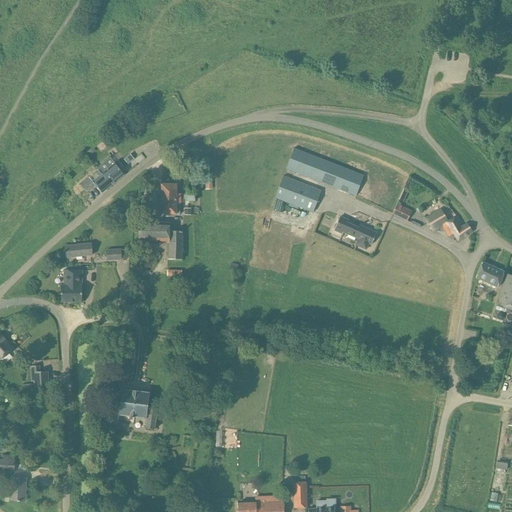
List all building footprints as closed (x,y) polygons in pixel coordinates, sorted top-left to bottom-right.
[(364,176),(294,149),(286,169),(356,196),(364,176)] [(130,155),(124,160),(128,164),(133,159),(130,155)] [(99,171),(102,174),(106,171),(115,182),(124,175),(115,163),(110,157),(97,168),(99,171)] [(115,182),(106,171),(102,174),(100,176),(94,180),(92,182),(96,186),(102,193),(115,182)] [(94,184),(88,177),(80,184),(86,191),(94,184)] [(321,191),(283,177),(275,199),(313,213),(321,191)] [(399,200),(404,202),(412,183),(407,180),(399,200)] [(161,184),(161,214),(167,214),(171,214),(180,214),(180,193),(177,193),(177,184),(161,184)] [(411,211),(397,205),(393,213),(407,220),(411,211)] [(448,222),(441,209),(425,219),(433,232),(442,226),(449,237),(453,233),(458,241),(472,232),(467,224),(463,226),(457,216),(448,222)] [(348,221),(340,217),(336,226),(334,231),(342,234),(342,233),(358,240),(355,245),(366,250),(369,245),(371,245),(376,233),(360,226),(359,229),(347,224),(348,221)] [(170,223),(140,222),(139,241),(169,242),(169,259),(182,260),(182,250),(183,232),(170,231),(170,223)] [(92,255),(91,244),(65,246),(66,258),(92,255)] [(121,260),(121,249),(107,250),(108,261),(121,260)] [(498,287),(504,272),(483,262),(476,278),(498,287)] [(82,270),(64,270),(64,278),(64,285),(61,285),(61,302),(82,302),(82,270)] [(511,275),(506,274),(498,306),(511,309),(511,275)] [(15,326),(11,320),(6,323),(10,329),(15,326)] [(14,349),(0,334),(0,360),(1,362),(14,349)] [(40,372),(39,366),(30,366),(31,382),(34,382),(35,390),(49,390),(48,371),(40,372)] [(133,391),(122,390),(120,405),(111,403),(108,423),(118,425),(119,415),(146,418),(145,428),(155,430),(157,409),(148,408),(150,393),(139,392),(139,391),(133,390),(133,391)] [(15,461),(0,459),(0,470),(14,472),(15,461)] [(508,462),(497,461),(496,469),(507,470),(508,462)] [(27,479),(11,477),(9,500),(18,501),(17,502),(20,502),(20,501),(25,501),(27,479)] [(205,481),(196,479),(193,495),(202,496),(205,481)] [(307,508),(306,482),(294,483),(295,508),(307,508)] [(308,511),(334,511),(335,507),(328,508),(328,501),(316,501),(317,508),(316,508),(316,509),(308,509),(308,511)] [(284,511),(284,502),(238,504),(237,511),(284,511)]
